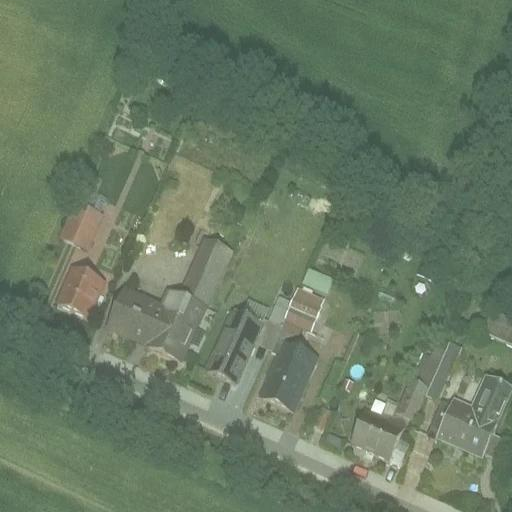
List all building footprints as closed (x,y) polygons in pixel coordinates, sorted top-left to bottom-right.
[(103,219),(76,207),(60,242),(87,254),(103,219)] [(209,310),(232,253),(206,242),(182,299),(206,309),(209,310)] [(105,284),(73,271),(57,309),(89,322),(105,284)] [(334,283),(309,272),(302,288),(327,299),(334,283)] [(298,291),(290,311),(318,323),(326,302),(298,291)] [(162,307),(125,292),(110,329),(154,347),(152,352),(183,364),(206,309),(182,299),(168,293),(162,307)] [(318,323),(290,311),(283,329),(311,340),(318,323)] [(511,322),(491,314),(482,334),(511,347),(511,322)] [(262,327),(232,315),(207,377),(236,389),(254,346),(262,327)] [(273,355),(283,332),(263,324),(262,327),(254,346),(273,355)] [(441,404),(466,349),(453,343),(444,364),(431,393),(428,398),(441,404)] [(316,359),(283,346),(260,401),(293,415),(316,359)] [(424,355),(411,384),(431,393),(444,364),(424,355)] [(473,409),(456,402),(438,443),(483,463),(485,457),(493,438),(511,395),(511,390),(486,379),(473,409)] [(431,393),(411,384),(396,417),(416,426),(428,398),(431,393)] [(404,431),(366,415),(353,446),(392,461),(399,444),(404,431)] [(493,438),(485,457),(499,463),(507,444),(493,438)] [(405,467),(412,450),(399,444),(392,461),(405,467)]
